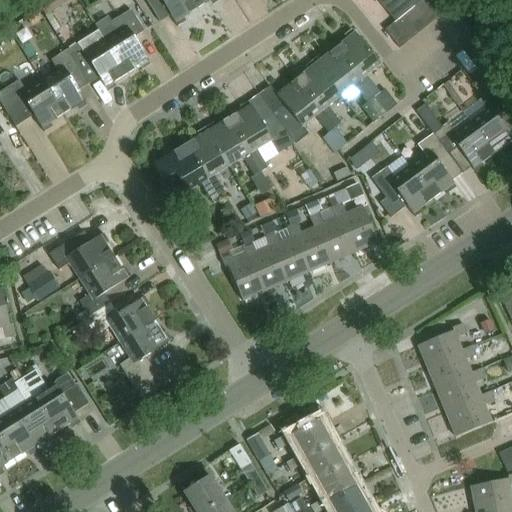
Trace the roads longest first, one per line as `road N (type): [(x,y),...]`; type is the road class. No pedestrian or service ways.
road 1 (residential): [(258,382),(116,159)]
road 2 (residential): [(116,159),(122,129),(138,107),(305,0)]
road 3 (residential): [(426,511),(348,325)]
road 4 (residential): [(348,325),(511,223)]
road 5 (residential): [(101,480),(258,382)]
road 6 (residential): [(342,0),(406,77),(444,48)]
road 7 (residential): [(0,228),(116,159)]
